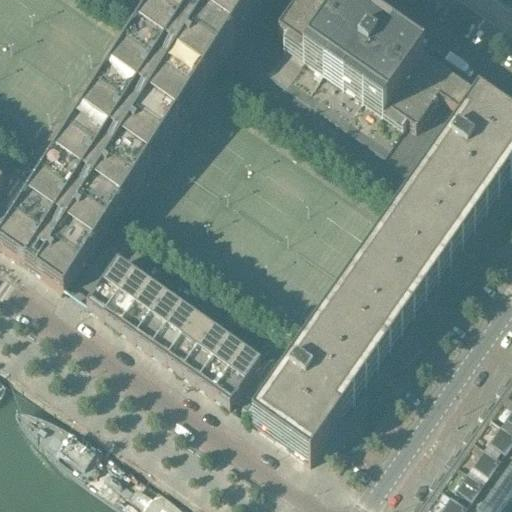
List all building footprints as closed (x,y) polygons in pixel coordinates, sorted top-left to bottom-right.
[(130,202),(215,81),(272,0),(172,0),(148,34),(0,244),(0,253),(63,298),(130,202)] [(99,0),(148,34),(172,0),(99,0)] [(477,108),(441,83),(322,0),(272,0),(215,81),(404,213),(477,108)] [(336,421),(447,262),(511,169),(511,132),(477,108),(404,213),(251,431),(310,472),(342,426),(336,421)] [(117,270),(86,314),(102,325),(133,281),(117,270)] [(133,281),(102,325),(118,337),(149,292),(133,281)] [(149,292),(118,337),(134,348),(165,304),(149,292)] [(165,304),(134,348),(150,359),(181,315),(165,304)] [(181,315),(150,359),(165,370),(197,326),(181,315)] [(197,326),(165,370),(180,381),(211,337),(197,326)] [(211,337),(180,381),(196,392),(227,348),(211,337)] [(227,348),(196,392),(212,403),(243,359),(227,348)] [(243,359),(212,403),(229,415),(260,371),(243,359)] [(260,414),(266,400),(252,393),(245,407),(260,414)] [(511,511),(511,409),(439,511),(511,511)]
